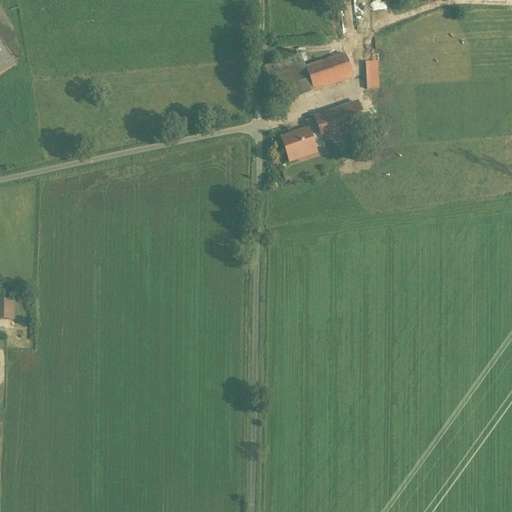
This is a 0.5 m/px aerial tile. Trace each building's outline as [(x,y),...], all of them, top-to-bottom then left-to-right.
[(0,75),(14,66),(0,44),(0,75)] [(303,56),(269,69),(273,81),(278,79),(286,104),(354,80),(344,54),(307,67),(303,56)] [(379,63),(367,63),(367,89),(379,89),(379,63)] [(310,129),(281,138),(288,161),(326,150),(324,142),(369,128),(361,102),(307,119),(310,129)] [(0,320),(14,320),(14,301),(0,300),(0,320)]
